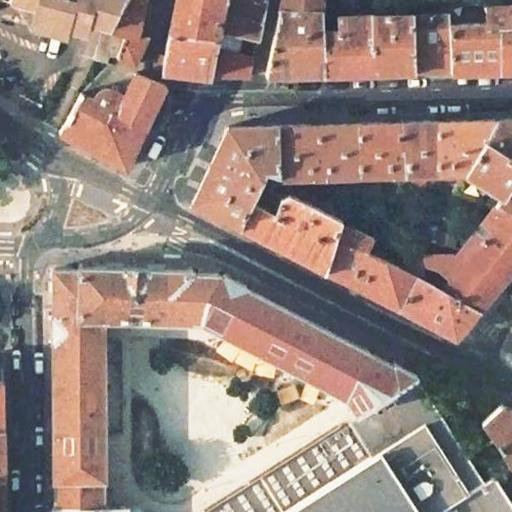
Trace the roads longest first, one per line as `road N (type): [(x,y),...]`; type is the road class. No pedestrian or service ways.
road 1 (residential): [(152,203),(199,110),(213,103),(511,93)]
road 2 (residential): [(474,370),(152,203)]
road 3 (residential): [(26,511),(26,269),(41,243)]
road 4 (residential): [(41,243),(113,232),(152,203)]
